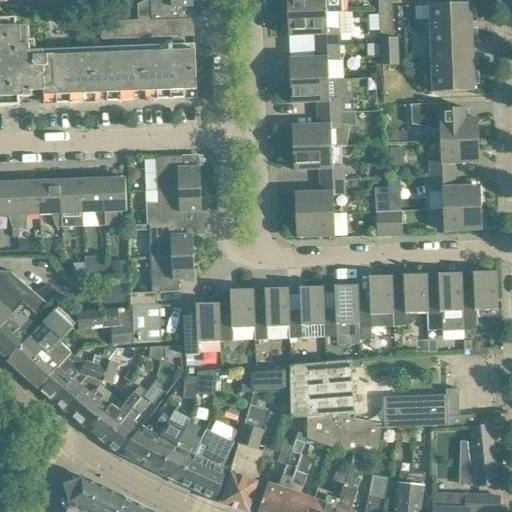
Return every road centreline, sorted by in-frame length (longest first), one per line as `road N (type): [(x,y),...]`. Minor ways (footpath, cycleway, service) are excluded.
road 1 (residential): [(511,251),(264,258)]
road 2 (residential): [(0,143),(224,136)]
road 3 (residential): [(65,436),(111,470),(196,511)]
road 4 (residential): [(224,136),(227,236),(235,254),(264,258)]
road 5 (residential): [(219,0),(224,136)]
road 6 (residential): [(256,134),(251,0)]
road 7 (unclassified): [(511,129),(508,0)]
road 8 (residential): [(264,258),(256,134)]
